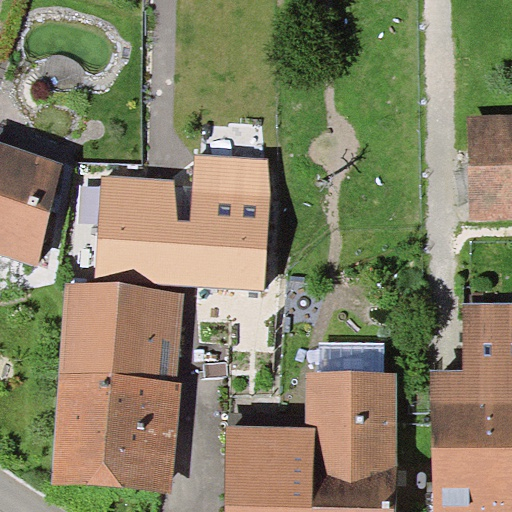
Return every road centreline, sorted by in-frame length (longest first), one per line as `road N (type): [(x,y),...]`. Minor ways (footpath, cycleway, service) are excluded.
road 1 (unknown): [(430,0),(436,335)]
road 2 (unknown): [(179,511),(198,376)]
